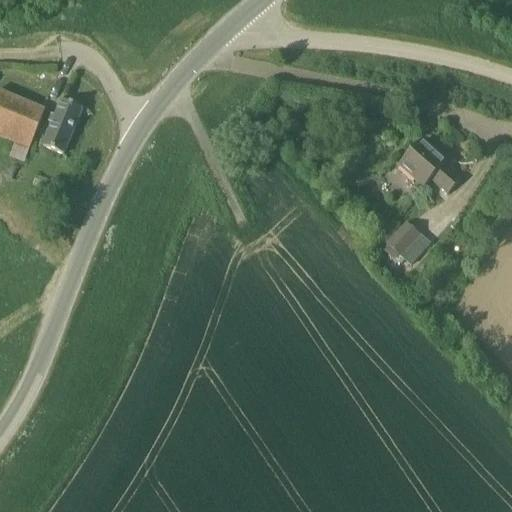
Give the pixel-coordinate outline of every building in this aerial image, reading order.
[(0,138),(30,150),(45,112),(0,93),(0,138)] [(63,156),(82,111),(62,102),(43,148),(63,156)] [(418,126),(421,122),(422,121),(416,116),(412,120),(418,126)] [(470,188),(451,171),(448,174),(443,169),(449,162),(425,140),(401,166),(430,192),(421,203),(440,221),(470,188)] [(415,260),(428,245),(420,237),(407,224),(387,247),(401,259),(406,253),(415,260)]
